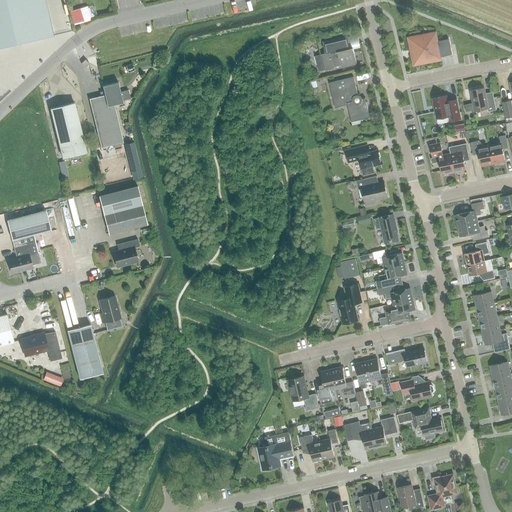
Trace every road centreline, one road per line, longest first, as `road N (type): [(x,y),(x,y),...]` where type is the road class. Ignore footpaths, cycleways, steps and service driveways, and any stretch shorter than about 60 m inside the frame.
road 1 (residential): [(189,511),(472,447)]
road 2 (unclassified): [(0,112),(100,25),(207,0)]
road 3 (residential): [(283,359),(444,321)]
road 4 (unclassified): [(472,447),(444,321)]
road 5 (residential): [(390,88),(508,62)]
road 6 (unclassified): [(444,321),(423,203)]
road 7 (unclassified): [(423,203),(390,88)]
